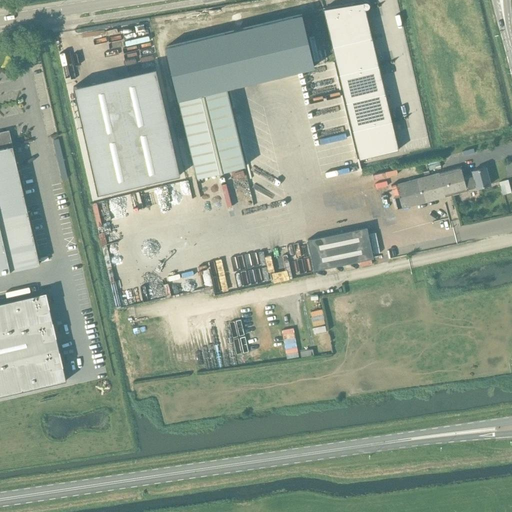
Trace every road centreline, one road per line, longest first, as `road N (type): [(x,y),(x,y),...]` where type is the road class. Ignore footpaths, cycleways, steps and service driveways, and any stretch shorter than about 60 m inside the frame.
road 1 (primary): [(0,501),(465,433)]
road 2 (tertiary): [(0,21),(134,0)]
